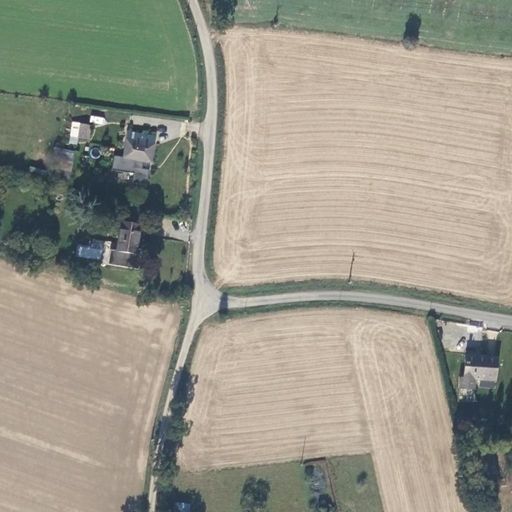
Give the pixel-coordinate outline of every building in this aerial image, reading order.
[(86,124),(75,122),(73,136),(83,139),(86,124)] [(150,135),(123,130),(119,156),(108,154),(106,169),(128,172),(127,180),(142,183),(144,168),(137,167),(138,160),(145,161),(150,135)] [(50,168),(71,172),(75,151),(55,147),(50,168)] [(130,249),(134,221),(116,218),(109,262),(133,265),(135,250),(130,249)] [(90,246),(77,244),(76,257),(101,259),(103,241),(91,240),(90,246)] [(494,378),(496,358),(475,355),(475,352),(464,351),(461,375),(459,375),(458,385),(471,386),(472,376),(494,378)]
